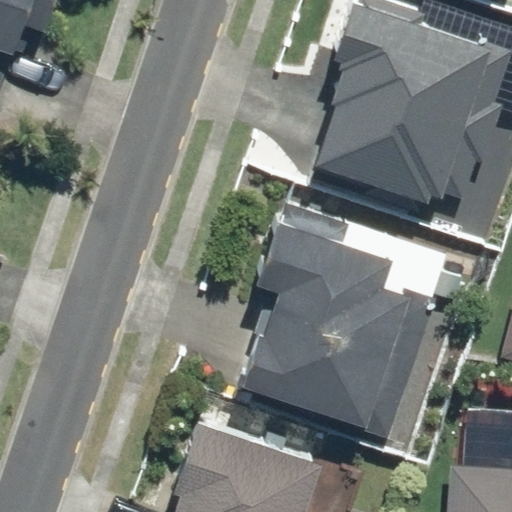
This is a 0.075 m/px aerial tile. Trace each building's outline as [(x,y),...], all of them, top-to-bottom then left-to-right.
[(0,0),(0,37),(5,40),(16,7),(36,14),(40,0),(0,0)] [(489,93),(506,42),(415,12),(418,3),(406,0),(337,0),(324,41),(334,55),(323,88),(327,89),(307,149),(310,151),(307,162),(347,175),(351,165),(362,169),(356,186),(417,206),(426,181),(459,192),(473,151),(480,153),(499,96),(489,93)] [(355,411),(402,282),(374,273),(384,246),(339,230),(344,216),(284,195),(278,210),(270,207),(249,267),(268,274),(231,377),(271,391),(274,382),(355,411)] [(511,299),(500,348),(511,351),(511,299)] [(511,511),(511,401),(459,398),(455,454),(449,453),(445,511),(511,511)] [(319,511),(294,503),(313,450),(190,408),(167,476),(173,478),(161,511),(319,511)]
